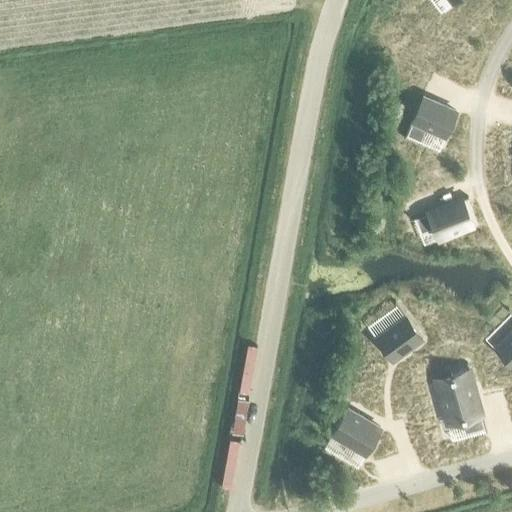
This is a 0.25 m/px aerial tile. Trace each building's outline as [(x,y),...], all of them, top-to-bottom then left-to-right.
[(423,96),(411,120),(444,136),(456,111),(423,96)] [(462,198),(428,211),(429,213),(438,236),(472,224),(463,199),(462,198)] [(422,338),(406,316),(376,338),(392,360),(422,338)] [(511,331),(507,337),(496,348),(511,364),(511,331)] [(468,368),(434,378),(448,423),(482,413),(468,368)] [(347,408),(332,434),(333,435),(365,453),(380,427),(347,408)]
